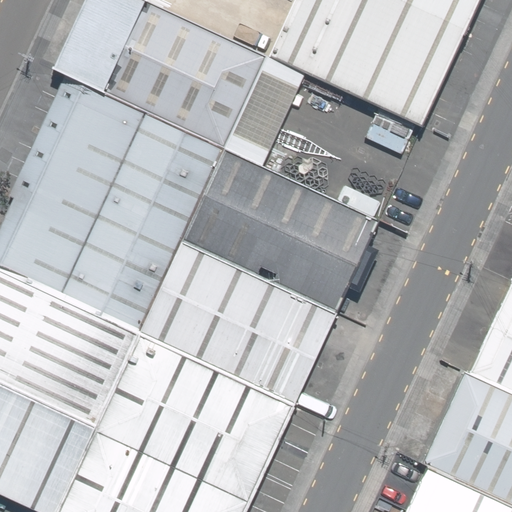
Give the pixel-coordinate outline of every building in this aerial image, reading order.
[(291,50),(175,0),(103,0),(71,75),(246,151),(291,50)] [(490,0),(321,0),(294,64),(435,126),(490,0)] [(239,154),(103,95),(21,280),(157,340),(198,246),(239,154)] [(394,223),(239,154),(198,246),(354,314),(394,223)] [(312,408),(354,314),(198,246),(157,340),(312,408)] [(157,340),(21,280),(0,327),(0,380),(116,432),(157,340)] [(312,408),(157,340),(116,432),(113,439),(269,507),(312,408)] [(511,344),(497,379),(511,385),(511,344)] [(484,373),(440,472),(511,503),(511,385),(497,379),(484,373)] [(0,483),(65,511),(80,511),(113,439),(116,432),(0,380),(0,483)] [(266,511),(269,507),(113,439),(80,511),(266,511)] [(511,511),(511,503),(440,472),(422,511),(511,511)]
